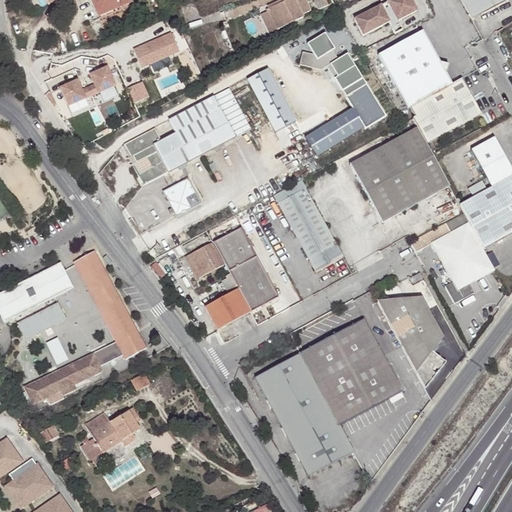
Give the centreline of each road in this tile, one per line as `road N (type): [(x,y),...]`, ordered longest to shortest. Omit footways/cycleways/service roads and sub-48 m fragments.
road 1 (residential): [(120,250),(114,207),(20,68),(0,14)]
road 2 (unclassified): [(511,317),(370,511)]
road 3 (unclassified): [(205,366),(396,261)]
road 4 (unclassified): [(297,511),(205,366)]
road 5 (unclassified): [(96,217),(0,101)]
road 6 (unclassified): [(205,366),(120,250)]
road 7 (motorway): [(511,406),(432,511)]
